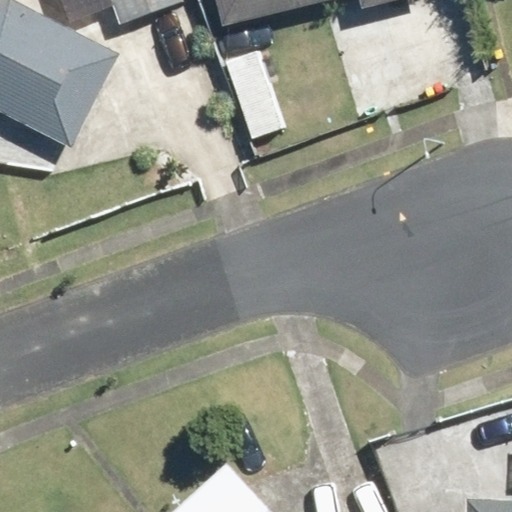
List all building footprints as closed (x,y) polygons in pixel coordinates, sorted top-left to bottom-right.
[(115,0),(124,25),(185,4),(183,0),(115,0)] [(235,0),(243,29),(355,0),(235,0)] [(123,59),(16,4),(0,4),(0,112),(75,151),(123,59)] [(266,45),(229,58),(260,141),(296,127),(266,45)] [(199,511),(245,511),(225,489),(199,511)]
